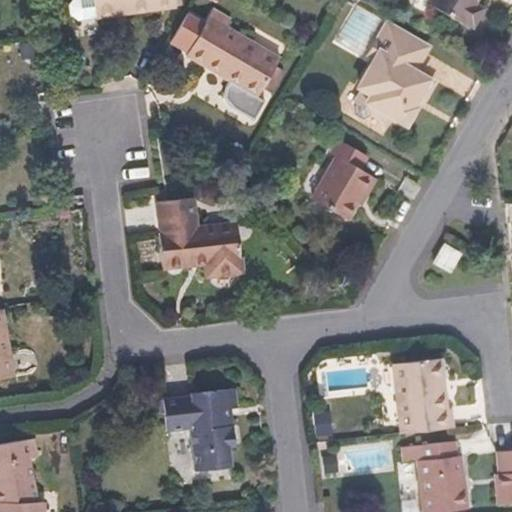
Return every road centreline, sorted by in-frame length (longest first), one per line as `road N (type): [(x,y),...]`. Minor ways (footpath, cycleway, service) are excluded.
road 1 (residential): [(281,336),(373,323),(511,77)]
road 2 (residential): [(97,145),(128,350),(281,336)]
road 3 (unknown): [(373,323),(506,316),(511,387)]
road 4 (residential): [(281,336),(303,511)]
